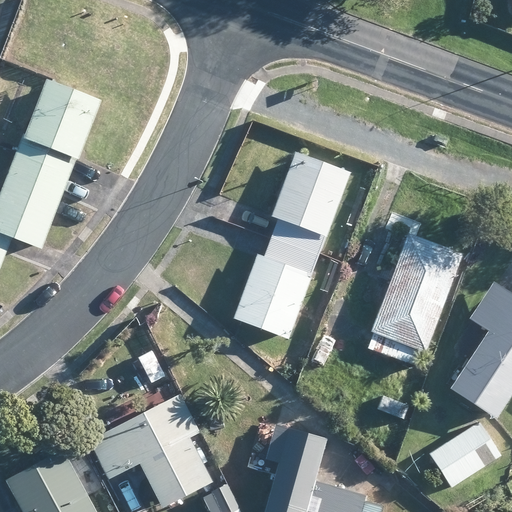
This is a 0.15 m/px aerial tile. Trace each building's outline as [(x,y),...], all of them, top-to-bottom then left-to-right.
[(25,140),(79,161),(82,161),(82,159),(105,102),(49,80),(27,137),(26,137),(25,138),(25,140)] [(67,194),(79,161),(25,140),(23,142),(0,202),(0,222),(49,241),(67,194)] [(275,238),(322,255),(329,238),(330,239),(354,174),(299,154),(291,174),(275,218),(281,220),(275,238)] [(49,241),(0,222),(0,278),(9,254),(15,240),(44,251),(46,246),(49,241)] [(374,334),(424,352),(429,354),(464,256),(409,236),(374,334)] [(291,341),(322,255),(275,238),(267,258),(260,256),(245,300),(237,320),(291,341)] [(500,421),(511,402),(511,292),(495,282),(470,320),(491,333),(454,390),(500,421)] [(337,341),(320,333),(308,358),(325,366),(337,341)] [(410,393),(424,352),(374,334),(360,375),(410,393)] [(144,465),(150,478),(167,509),(216,484),(193,439),(203,434),(183,395),(162,406),(115,431),(105,436),(92,442),(113,482),(144,465)] [(377,410),(404,420),(411,406),(383,395),(377,410)] [(482,423),(432,454),(454,490),(504,459),(482,423)] [(328,440),(318,437),(277,426),(268,462),(279,465),(267,511),(362,511),(366,495),(318,482),(328,440)] [(99,511),(81,478),(86,478),(90,473),(89,468),(85,464),(79,465),(76,469),(66,450),(8,481),(24,511),(99,511)]
